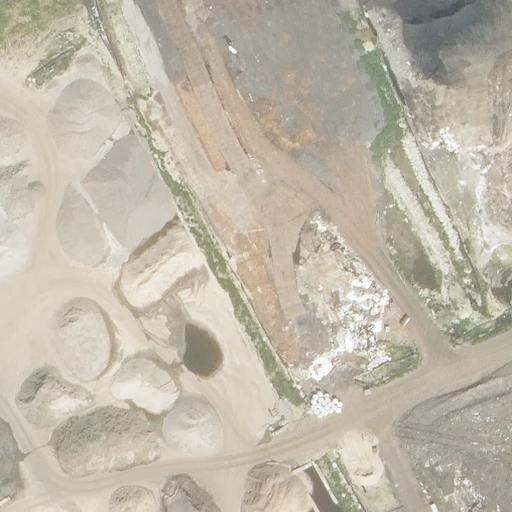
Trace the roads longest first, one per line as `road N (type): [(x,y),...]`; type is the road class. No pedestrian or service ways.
road 1 (track): [(501,0),(391,47),(0,307)]
road 2 (track): [(2,511),(53,487),(151,462),(245,417),(471,298),(511,267)]
road 3 (track): [(269,127),(359,360)]
road 4 (track): [(408,333),(499,511)]
road 5 (track): [(0,65),(24,62),(147,0)]
road 6 (track): [(0,125),(73,255)]
